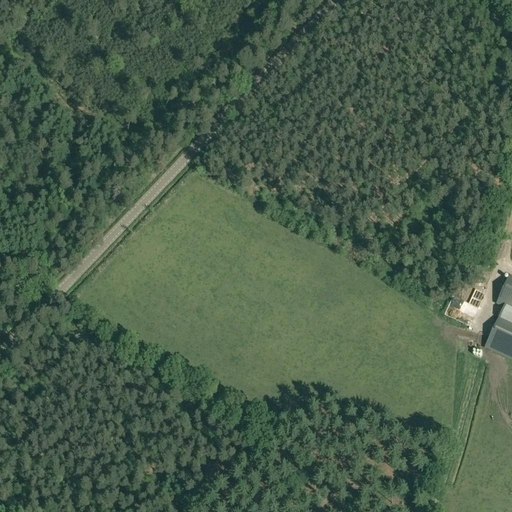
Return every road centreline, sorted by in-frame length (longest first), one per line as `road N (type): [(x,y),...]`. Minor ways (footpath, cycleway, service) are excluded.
road 1 (unclassified): [(0,356),(339,0)]
road 2 (track): [(511,197),(433,511)]
